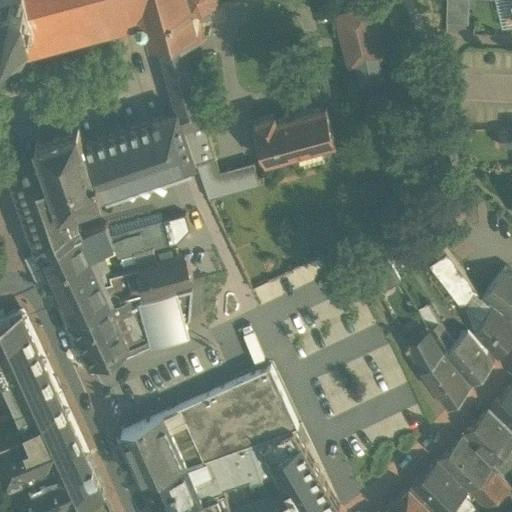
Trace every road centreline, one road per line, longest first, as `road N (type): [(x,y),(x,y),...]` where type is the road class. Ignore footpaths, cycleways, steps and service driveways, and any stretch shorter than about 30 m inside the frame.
road 1 (residential): [(128,511),(27,287)]
road 2 (residential): [(359,511),(511,361)]
road 3 (residential): [(0,124),(138,75)]
